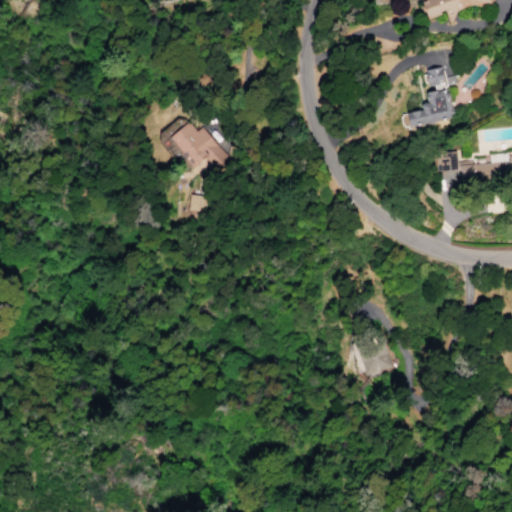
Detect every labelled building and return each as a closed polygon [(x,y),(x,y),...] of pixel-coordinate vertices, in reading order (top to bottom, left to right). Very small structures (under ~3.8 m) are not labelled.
[(409,126),(452,116),(441,67),(424,70),(429,91),(424,92),(427,101),(419,103),(421,108),(406,111),(409,126)] [(167,136),(191,167),(203,158),(211,169),(224,159),(200,126),(194,131),(186,121),(167,136)] [(456,170),(455,151),(435,152),(436,170),(456,170)] [(460,187),(484,184),(483,176),(511,172),(511,153),(492,156),(493,160),(469,164),(468,160),(457,162),(460,187)] [(185,211),(202,211),(203,195),(186,195),(185,211)] [(358,376),(389,367),(380,339),(350,348),(358,376)]
